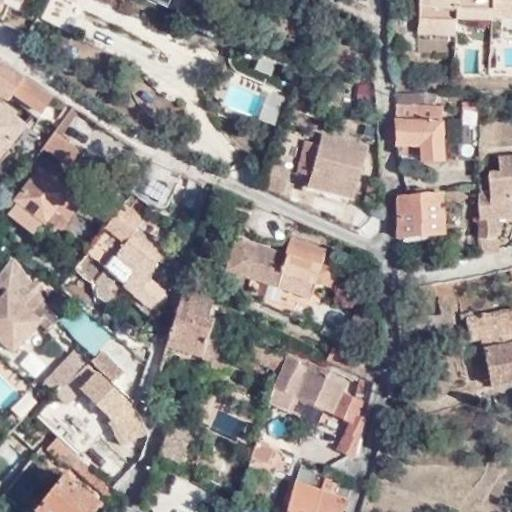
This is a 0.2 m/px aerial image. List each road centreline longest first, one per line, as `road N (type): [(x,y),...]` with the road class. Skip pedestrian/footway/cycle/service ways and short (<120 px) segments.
road 1 (residential): [(16,65),(116,130),(385,254)]
road 2 (residential): [(385,254),(385,358),(349,511)]
